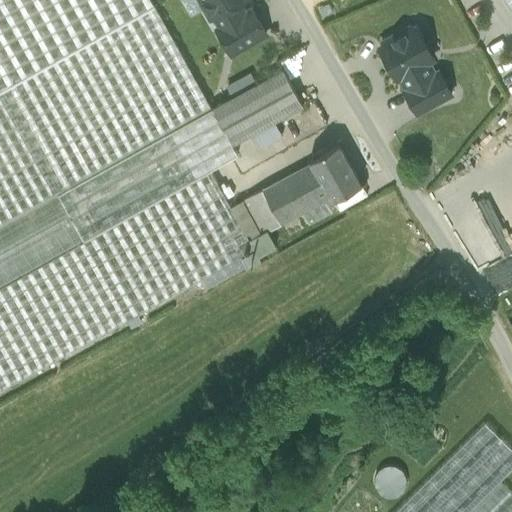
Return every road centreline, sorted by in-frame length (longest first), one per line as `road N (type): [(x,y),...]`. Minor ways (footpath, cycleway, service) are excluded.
road 1 (unclassified): [(511,363),(298,0)]
road 2 (track): [(128,511),(454,263)]
